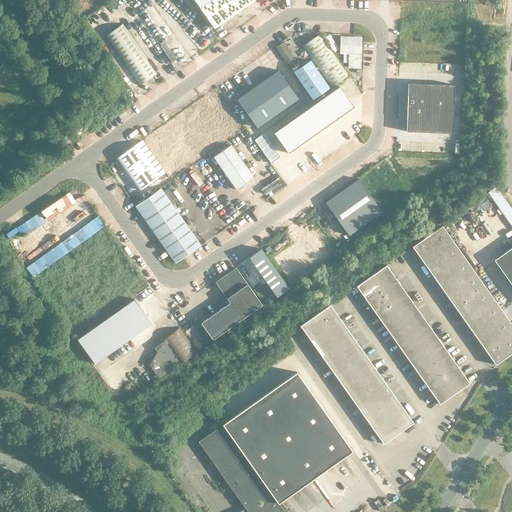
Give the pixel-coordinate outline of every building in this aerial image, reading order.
[(194,0),(214,27),(252,0),(194,0)] [(123,22),(107,34),(141,83),(158,72),(123,22)] [(295,70),(314,97),(348,74),(320,33),(303,45),(313,59),(295,70)] [(364,35),(342,34),(341,52),(350,52),(350,66),(363,66),(364,35)] [(285,41),(277,46),(288,63),(296,57),(285,41)] [(298,98),(278,70),(258,85),(277,113),(298,98)] [(424,83),(408,83),(407,107),(423,108),(424,83)] [(424,83),(423,108),(433,108),(434,84),(424,83)] [(434,84),(433,108),(443,108),(444,84),(434,84)] [(444,84),(443,108),(453,109),(454,85),(444,84)] [(237,99),(257,127),(277,113),(258,85),(237,99)] [(338,85),(330,91),(345,111),(353,105),(338,85)] [(330,91),(322,97),(336,117),(345,111),(330,91)] [(322,97),(314,102),(328,123),(336,117),(322,97)] [(314,102),(306,108),(320,129),(328,123),(314,102)] [(230,138),(207,106),(187,121),(209,152),(230,138)] [(406,131),(422,132),(423,108),(407,107),(406,131)] [(306,108),(298,114),(312,134),(320,129),(306,108)] [(433,108),(423,108),(422,132),(432,132),(433,108)] [(432,132),(442,132),(443,108),(433,108),(432,132)] [(442,132),(452,133),(453,109),(443,108),(442,132)] [(298,114),(289,120),(304,140),(312,134),(298,114)] [(289,120),(281,125),(296,146),(304,140),(289,120)] [(187,121),(166,135),(188,167),(209,152),(187,121)] [(281,125),(273,131),(287,152),(296,146),(281,125)] [(268,142),(265,137),(256,143),(259,148),(268,142)] [(271,146),(268,142),(259,148),(262,153),(271,146)] [(136,143),(117,157),(140,190),(159,176),(136,143)] [(234,144),(215,157),(238,190),(256,177),(234,144)] [(275,151),(271,146),(262,153),(266,157),(275,151)] [(278,156),(275,151),(266,157),(269,162),(278,156)] [(272,167),(281,160),(278,156),(269,162),(272,167)] [(381,171),(365,183),(388,216),(405,204),(381,171)] [(277,178),(262,188),(266,194),(272,190),(273,193),(283,186),(281,183),(277,178)] [(356,180),(323,203),(346,236),(379,213),(356,180)] [(511,208),(496,186),(488,192),(511,226),(511,246),(494,260),(511,285),(511,208)] [(173,204),(177,201),(168,188),(164,191),(173,204)] [(162,189),(137,207),(176,261),(201,244),(173,204),(164,191),(162,189)] [(412,246),(423,261),(453,240),(442,225),(412,246)] [(312,229),(273,258),(292,285),(332,257),(312,229)] [(463,255),(453,240),(423,261),(433,276),(463,255)] [(261,249),(249,257),(277,296),(289,288),(261,249)] [(474,269),(463,255),(433,276),(444,290),(474,269)] [(386,264),(371,275),(382,290),(397,279),(386,264)] [(262,304),(236,267),(214,282),(229,302),(200,322),(212,340),(262,304)] [(484,284),(474,269),(444,290),(454,305),(484,284)] [(382,290),(371,275),(356,286),(367,301),(382,290)] [(407,294),(397,279),(382,290),(392,305),(407,294)] [(494,299),(484,284),(454,305),(464,320),(494,299)] [(392,305),(382,290),(367,301),(377,315),(392,305)] [(417,309),(407,294),(392,305),(402,319),(417,309)] [(135,299),(77,339),(95,363),(152,323),(135,299)] [(505,313),(494,299),(464,320),(475,335),(505,313)] [(330,304),(315,315),(325,330),(340,319),(330,304)] [(402,319),(392,305),(377,315),(387,330),(402,319)] [(428,324),(417,309),(402,319),(413,334),(428,324)] [(511,330),(511,323),(505,313),(475,335),(485,349),(511,330)] [(325,330),(315,315),(300,325),(310,340),(325,330)] [(351,334),(340,319),(325,330),(336,344),(351,334)] [(413,334),(402,319),(387,330),(398,345),(413,334)] [(438,338),(428,324),(413,334),(423,349),(438,338)] [(165,341),(156,348),(172,370),(198,351),(180,326),(163,339),(165,341)] [(336,344),(325,330),(310,340),(321,355),(336,344)] [(511,352),(511,330),(485,349),(496,364),(511,352)] [(361,349),(351,334),(336,344),(346,359),(361,349)] [(423,349),(413,334),(398,345),(408,360),(423,349)] [(285,335),(269,347),(385,511),(387,511),(402,502),(285,335)] [(449,353),(438,338),(423,349),(434,364),(449,353)] [(346,359),(336,344),(321,355),(331,370),(346,359)] [(372,363),(361,349),(346,359),(357,374),(372,363)] [(434,364),(423,349),(408,360),(418,374),(434,364)] [(459,368),(449,353),(434,364),(444,378),(459,368)] [(357,374),(346,359),(331,370),(342,384),(357,374)] [(382,378),(372,363),(357,374),(367,389),(382,378)] [(444,378),(434,364),(418,374),(429,389),(444,378)] [(345,511),(242,365),(220,381),(311,511),(345,511)] [(470,383),(459,368),(444,378),(455,393),(470,383)] [(367,389),(357,374),(342,384),(352,399),(367,389)] [(392,393),(382,378),(367,389),(377,403),(392,393)] [(455,393),(444,378),(429,389),(439,404),(455,393)] [(377,403),(367,389),(352,399),(362,414),(377,403)] [(403,407),(392,393),(377,403),(388,418),(403,407)] [(284,511),(201,394),(185,405),(260,511),(284,511)] [(388,418),(377,403),(362,414),(373,429),(388,418)] [(413,422),(403,407),(388,418),(398,433),(413,422)] [(398,433),(388,418),(373,429),(383,444),(398,433)] [(220,511),(159,424),(143,435),(196,511),(220,511)]
